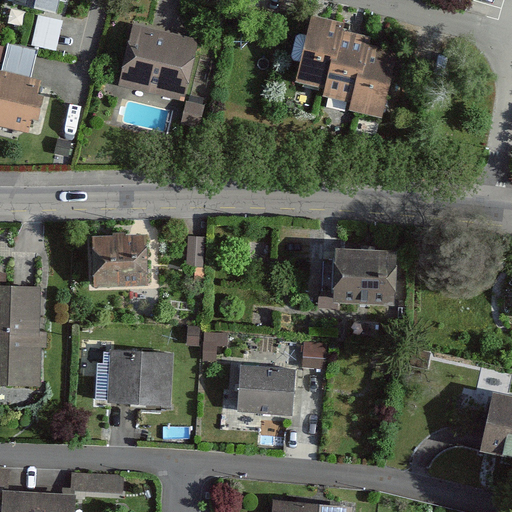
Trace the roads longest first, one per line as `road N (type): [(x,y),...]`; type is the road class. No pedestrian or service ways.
road 1 (unclassified): [(0,199),(309,199),(490,214)]
road 2 (residential): [(186,463),(354,475),(511,508)]
road 3 (residential): [(0,455),(186,463)]
road 4 (residential): [(375,0),(511,38)]
road 5 (residential): [(511,63),(492,195)]
